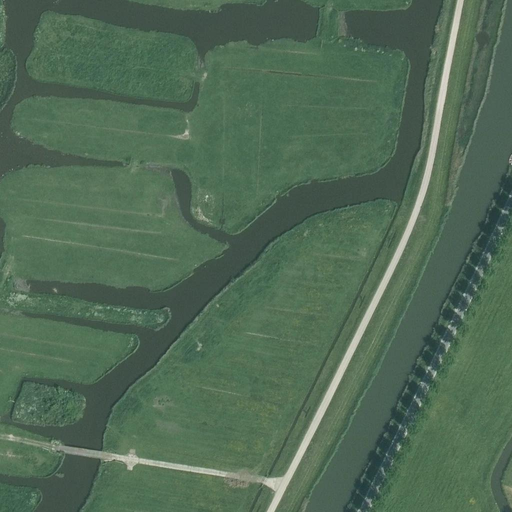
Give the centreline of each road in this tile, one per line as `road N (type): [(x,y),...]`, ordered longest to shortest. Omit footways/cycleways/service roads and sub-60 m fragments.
road 1 (track): [(271,511),(413,223),(461,0)]
road 2 (unclassified): [(365,511),(511,200)]
road 3 (track): [(285,484),(0,436)]
